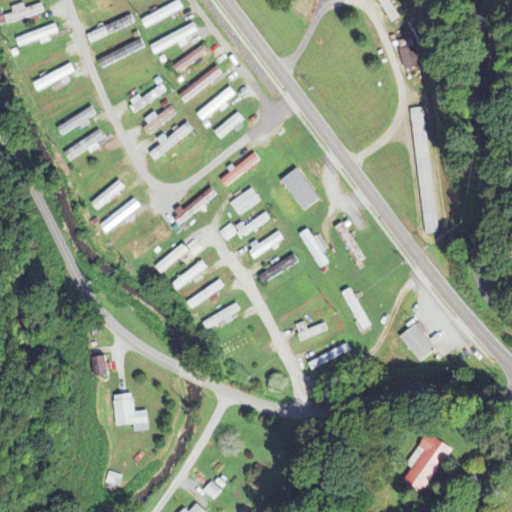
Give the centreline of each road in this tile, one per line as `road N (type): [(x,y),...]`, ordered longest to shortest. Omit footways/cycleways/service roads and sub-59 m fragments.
road 1 (secondary): [(511,366),(402,239),(224,0)]
road 2 (residential): [(511,322),(484,281),(479,254),(490,169),(478,0)]
road 3 (residential): [(511,399),(407,391),(302,411),(205,378)]
road 4 (residential): [(176,364),(134,342),(88,294),(0,133)]
road 5 (residential): [(429,272),(400,295),(366,359),(304,383),(302,411)]
road 6 (residential): [(278,116),(192,0)]
